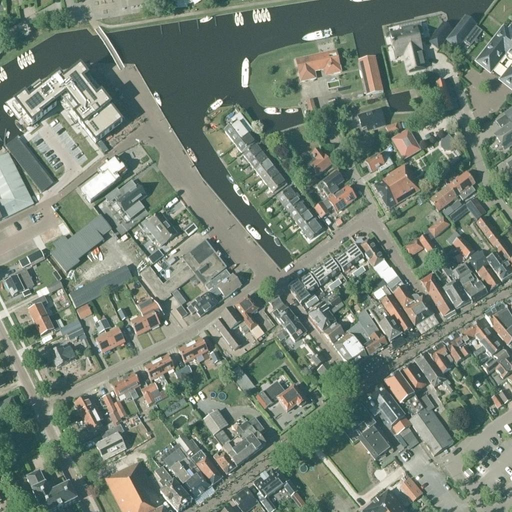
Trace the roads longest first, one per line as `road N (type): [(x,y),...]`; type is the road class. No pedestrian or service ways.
road 1 (residential): [(267,274),(196,330),(40,411)]
road 2 (residential): [(445,329),(371,217),(274,283)]
road 3 (residential): [(201,511),(356,389)]
road 4 (residential): [(511,219),(486,183),(448,66),(435,56)]
road 5 (residential): [(356,389),(274,283)]
road 6 (residential): [(267,274),(186,170)]
